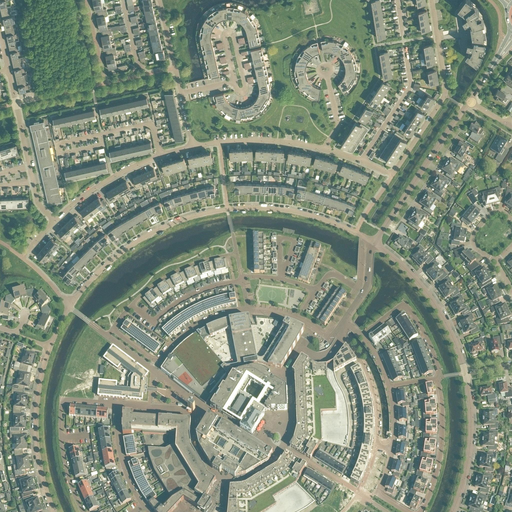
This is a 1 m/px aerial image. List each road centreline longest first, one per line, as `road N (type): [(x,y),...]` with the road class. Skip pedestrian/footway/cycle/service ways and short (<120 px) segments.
road 1 (residential): [(280,279),(212,287),(152,321),(131,306),(112,330),(156,362),(205,322),(248,311),(292,318),(326,337)]
road 2 (residential): [(373,244),(324,219),(267,207),(185,217),(118,254),(63,317)]
road 3 (tertiary): [(373,244),(468,101)]
road 4 (residential): [(117,404),(62,400),(64,462),(82,511)]
road 5 (residential): [(49,347),(35,416),(53,511)]
road 6 (tertiary): [(465,373),(430,298),(373,244)]
road 7 (residential): [(337,329),(367,375),(376,446),(391,448)]
road 8 (tertiary): [(453,511),(470,452),(465,373)]
road 9 (residential): [(438,379),(423,332),(403,303),(361,336)]
road 10 (residential): [(421,511),(441,451),(438,379)]
road 11 (residential): [(29,165),(0,34)]
road 12 (residential): [(323,148),(256,139),(193,146)]
road 13 (residential): [(360,160),(410,83),(404,48)]
road 14 (residential): [(160,155),(97,186),(54,220)]
